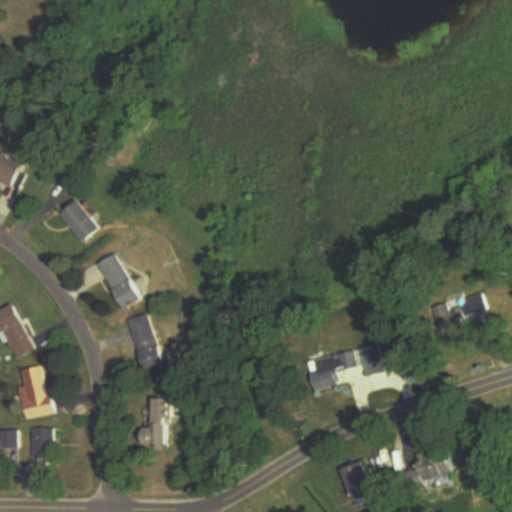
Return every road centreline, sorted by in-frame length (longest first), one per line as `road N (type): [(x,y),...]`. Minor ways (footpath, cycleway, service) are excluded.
road 1 (residential): [(511,382),(322,448),(210,511),(0,507)]
road 2 (residential): [(108,509),(103,388),(90,341),(55,287),(0,235)]
